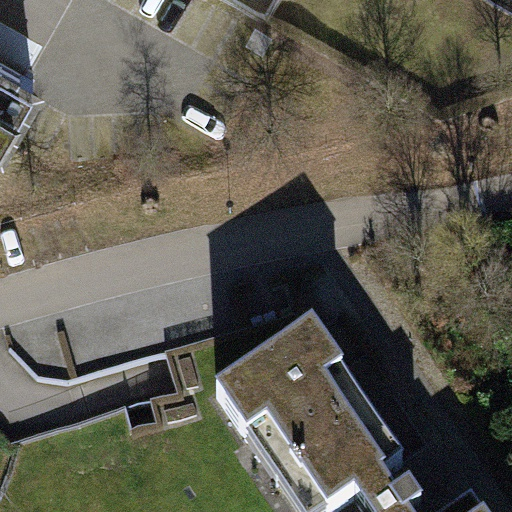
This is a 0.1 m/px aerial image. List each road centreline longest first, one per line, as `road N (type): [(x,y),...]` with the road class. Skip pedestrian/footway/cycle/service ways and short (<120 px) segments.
road 1 (residential): [(0,306),(100,276),(366,221)]
road 2 (track): [(366,221),(511,193)]
